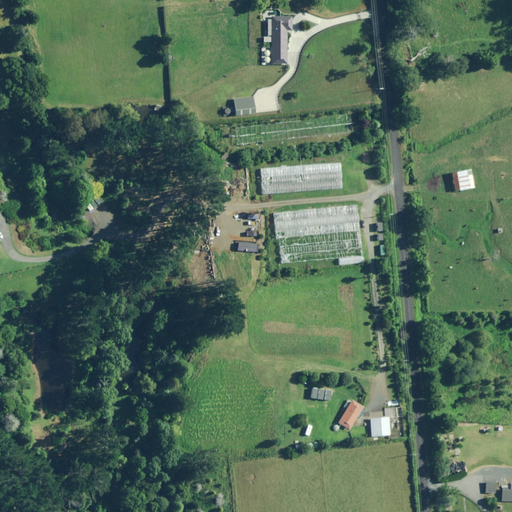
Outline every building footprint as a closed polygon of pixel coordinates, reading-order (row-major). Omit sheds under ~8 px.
[(275,64),(286,64),(286,31),(291,31),(291,16),(270,16),(270,47),(270,64),(275,64)] [(254,113),(252,97),(232,100),(234,116),(254,113)] [(347,119),(232,132),(234,149),(349,136),(347,119)] [(471,169),(451,172),(454,191),(474,188),(471,169)] [(259,175),(261,200),(341,194),(339,170),(259,175)] [(92,197),(84,203),(90,211),(98,205),(92,197)] [(273,243),(279,243),(281,269),(361,263),(357,209),(271,216),(273,243)] [(361,407),(350,400),(337,423),(348,430),(361,407)] [(383,409),(384,418),(369,419),(370,437),(387,435),(387,439),(402,438),(400,407),(383,409)] [(500,459),(489,457),(487,467),(498,470),(500,459)] [(494,483),(485,482),(484,493),(493,494),(494,483)] [(511,490),(501,490),(500,501),(511,501),(511,490)]
